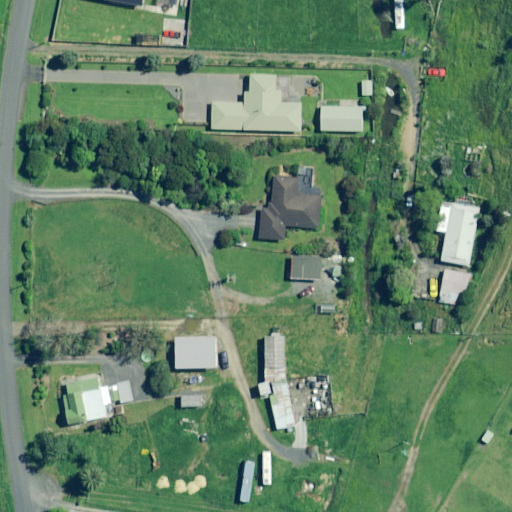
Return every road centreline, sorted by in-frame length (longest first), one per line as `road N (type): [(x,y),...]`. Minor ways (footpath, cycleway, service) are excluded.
road 1 (unclassified): [(24,511),(0,298)]
road 2 (unclassified): [(0,212),(24,0)]
road 3 (track): [(221,511),(20,489)]
